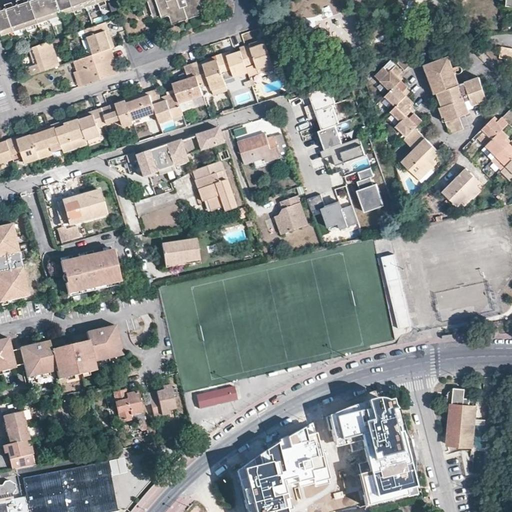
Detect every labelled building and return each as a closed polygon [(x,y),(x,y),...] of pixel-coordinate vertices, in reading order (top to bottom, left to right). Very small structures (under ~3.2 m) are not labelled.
[(29,0),(27,1),(26,0),(23,0),(19,2),(19,3),(27,27),(34,25),(39,23),(31,0),(29,0)] [(31,0),(39,23),(46,21),(51,20),(44,0),(31,0)] [(44,0),(51,20),(58,18),(64,16),(59,0),(44,0)] [(59,0),(64,16),(71,14),(76,12),(72,0),(59,0)] [(72,0),(76,12),(83,10),(88,8),(85,0),(72,0)] [(85,0),(88,8),(95,6),(100,5),(98,0),(85,0)] [(190,13),(197,11),(196,7),(203,4),(202,2),(207,0),(142,0),(143,0),(148,17),(155,15),(157,18),(164,16),(166,22),(173,19),(175,24),(192,19),(190,13)] [(14,5),(14,4),(7,6),(8,7),(15,31),(22,28),(27,27),(19,3),(14,5)] [(1,9),(1,7),(0,7),(0,28),(0,30),(2,35),(9,32),(15,31),(8,7),(1,9)] [(94,28),(86,30),(93,55),(111,49),(106,33),(109,32),(107,24),(106,24),(94,28)] [(93,55),(86,30),(81,31),(83,36),(89,56),(93,55)] [(81,31),(70,35),(67,36),(68,41),(83,36),(81,31)] [(114,48),(109,32),(106,33),(111,49),(112,49),(114,48)] [(67,36),(57,39),(52,40),(53,45),(68,41),(67,36)] [(53,45),(52,40),(45,42),(33,46),(38,63),(33,64),(27,66),(29,76),(60,66),(53,45)] [(259,42),(241,48),(241,50),(248,69),(260,65),(261,68),(266,67),(267,70),(276,67),(267,42),(260,44),(259,42)] [(28,48),(33,64),(38,63),(33,46),(28,48)] [(413,61),(408,48),(394,53),(398,60),(398,62),(405,68),(413,61)] [(89,56),(75,61),(78,71),(83,86),(120,73),(112,49),(111,49),(93,55),(89,56)] [(497,60),(510,62),(511,51),(498,49),(497,60)] [(235,78),(249,73),(248,69),(241,50),(232,53),(233,54),(227,55),(226,53),(217,56),(219,60),(223,73),(232,70),(234,74),(235,78)] [(468,92),(473,103),(480,100),(487,98),(479,75),(459,83),(454,71),(453,68),(448,54),(425,63),(427,68),(433,86),(435,91),(438,90),(440,96),(443,104),(441,105),(444,114),(446,120),(451,132),(464,127),(460,115),(469,111),(467,105),(463,94),(468,92)] [(211,85),(213,91),(228,86),(225,77),(223,73),(219,60),(211,63),(204,65),(203,61),(193,64),(197,74),(201,88),(211,85)] [(453,68),(454,71),(458,72),(461,71),(462,68),(462,64),(459,63),(456,63),(454,65),(453,68)] [(177,95),(180,103),(184,113),(207,105),(204,95),(201,88),(197,74),(193,64),(185,66),(188,73),(180,76),(181,79),(173,82),(176,91),(177,95)] [(397,75),(399,73),(402,70),(395,64),(389,70),(385,67),(383,70),(381,69),(376,74),(391,90),(401,79),(397,75)] [(251,76),(262,72),(261,68),(260,65),(248,69),(249,73),(251,76)] [(83,86),(78,71),(74,72),(79,87),(83,86)] [(405,82),(401,79),(391,90),(385,95),(396,106),(407,95),(403,90),(404,89),(408,85),(405,82)] [(215,97),(230,92),(228,86),(213,91),(215,97)] [(329,86),(310,93),(314,103),(305,106),(307,113),(332,104),(335,103),(329,86)] [(435,98),(440,96),(438,90),(435,91),(433,86),(430,87),(435,98)] [(159,119),(160,122),(184,114),(180,103),(177,95),(162,100),(161,96),(158,89),(150,91),(157,112),(159,119)] [(126,99),(133,120),(151,114),(157,112),(150,91),(142,94),(143,97),(131,100),(130,97),(126,99)] [(176,91),(161,96),(162,100),(177,95),(176,91)] [(467,105),(473,103),(468,92),(463,94),(467,105)] [(392,111),(402,121),(407,116),(409,113),(412,110),(408,107),(410,105),(413,102),(410,98),(407,95),(396,106),(392,111)] [(125,127),(134,124),(133,120),(126,99),(117,102),(118,105),(111,107),(110,104),(102,107),(108,125),(122,120),(125,127)] [(332,104),(307,113),(310,120),(318,116),(323,129),(336,124),(339,122),(332,104)] [(98,128),(108,125),(102,107),(92,110),(94,114),(80,119),(87,140),(100,135),(98,128)] [(511,107),(503,116),(509,122),(511,119),(511,107)] [(92,110),(79,114),(80,117),(80,119),(94,114),(92,110)] [(416,128),(423,120),(419,116),(416,114),(413,118),(411,119),(407,116),(402,121),(399,124),(410,134),(416,128)] [(503,129),(509,122),(503,116),(497,121),(494,118),(484,128),(486,130),(494,138),(503,129)] [(74,149),(89,144),(87,140),(80,119),(80,117),(73,120),(66,122),(65,119),(55,123),(62,145),(72,142),(74,149)] [(40,158),(41,159),(54,155),(53,152),(63,148),(62,145),(55,123),(44,127),(45,130),(32,134),(40,158)] [(107,132),(123,129),(122,123),(106,126),(107,132)] [(323,129),(314,132),(318,140),(322,139),(327,149),(343,143),(336,124),(323,129)] [(201,135),(179,142),(184,156),(224,143),(219,131),(218,128),(200,133),(201,135)] [(441,152),(416,128),(410,134),(404,140),(414,149),(402,162),(417,177),(434,159),(441,152)] [(509,135),(503,129),(494,138),(489,143),(487,144),(498,155),(510,142),(506,139),(509,135)] [(494,138),(486,130),(481,135),(489,143),(494,138)] [(8,139),(14,159),(15,161),(26,158),(27,162),(40,158),(32,134),(26,136),(19,138),(18,135),(8,139)] [(272,153),(274,158),(281,155),(282,158),(289,156),(283,134),(275,137),(267,139),(266,135),(240,143),(247,162),(264,156),(272,153)] [(327,149),(321,151),(324,158),(333,155),(336,164),(366,153),(359,137),(343,143),(327,149)] [(0,141),(0,166),(1,166),(0,163),(14,159),(8,139),(0,141)] [(165,145),(172,165),(186,160),(184,156),(179,142),(179,141),(165,145)] [(65,152),(74,149),(72,142),(62,145),(65,152)] [(511,144),(510,142),(498,155),(508,165),(511,160),(511,144)] [(498,155),(487,144),(483,149),(493,159),(498,155)] [(165,145),(149,151),(156,171),(172,165),(165,145)] [(226,150),(219,153),(222,161),(229,159),(226,150)] [(134,156),(135,159),(142,177),(156,171),(149,151),(134,156)] [(111,167),(135,159),(134,156),(133,153),(109,161),(111,167)] [(266,163),(282,158),(281,155),(274,158),(272,153),(264,156),(266,163)] [(508,165),(498,155),(493,159),(493,160),(503,170),(508,165)] [(438,163),(434,159),(417,177),(421,180),(438,163)] [(235,207),(220,162),(193,170),(200,191),(203,201),(208,199),(211,198),(214,210),(223,207),(224,211),(235,207)] [(172,165),(156,171),(158,177),(174,171),(172,165)] [(383,204),(369,167),(357,172),(360,181),(357,182),(360,189),(357,190),(365,210),(383,204)] [(481,182),(466,167),(442,191),(457,206),(464,199),(469,194),(472,191),(476,196),(481,190),(477,186),(481,182)] [(188,175),(173,181),(178,194),(193,189),(188,175)] [(62,196),(69,221),(105,211),(98,186),(62,196)] [(321,194),(307,198),(312,211),(322,208),(326,207),(321,194)] [(473,198),(469,194),(464,199),(468,204),(473,198)] [(308,224),(297,195),(279,202),(282,208),(278,215),(274,216),(280,234),(308,224)] [(65,222),(69,221),(62,196),(57,198),(60,210),(57,211),(61,223),(65,222)] [(340,230),(358,223),(351,204),(344,207),(342,201),(326,207),(322,208),(329,227),(337,224),(340,230)] [(247,216),(244,207),(236,210),(239,219),(247,216)] [(66,226),(65,222),(61,223),(57,224),(61,238),(79,233),(76,223),(66,226)] [(0,302),(27,296),(11,224),(0,226),(0,302)] [(200,257),(196,239),(163,244),(167,266),(184,263),(184,260),(200,257)] [(113,250),(104,252),(93,255),(80,258),(73,260),(62,262),(61,262),(68,295),(121,283),(114,250),(113,250)] [(382,256),(398,328),(411,326),(394,253),(382,256)] [(143,275),(147,287),(154,285),(150,272),(143,275)] [(92,339),(97,361),(104,359),(104,357),(111,355),(118,353),(119,355),(127,353),(119,323),(102,327),(98,328),(99,332),(91,334),(92,339)] [(9,367),(10,369),(18,367),(11,336),(0,338),(0,369),(3,369),(9,367)] [(67,345),(55,348),(60,370),(62,379),(100,370),(97,361),(92,339),(80,342),(80,343),(67,346),(67,345)] [(60,370),(55,348),(53,343),(46,345),(45,341),(37,343),(23,347),(31,377),(38,375),(38,373),(45,372),(52,370),(52,372),(60,370)] [(447,445),(472,448),(476,407),(476,406),(469,405),(470,398),(464,397),(465,388),(454,387),(448,392),(447,403),(451,403),(451,404),(448,439),(447,445)] [(150,393),(154,417),(162,416),(162,412),(170,410),(177,409),(172,389),(164,390),(150,393)] [(200,398),(203,411),(240,402),(238,389),(200,398)] [(144,416),(140,393),(128,395),(127,391),(116,393),(121,421),(144,416)] [(365,505),(417,491),(393,403),(379,399),(356,405),(328,415),(335,443),(359,436),(368,473),(358,475),(365,505)] [(29,426),(27,418),(25,418),(23,412),(5,416),(7,423),(8,427),(8,431),(27,427),(29,426)] [(28,433),(27,427),(8,431),(10,436),(11,444),(29,440),(32,439),(31,432),(28,433)] [(327,480),(315,428),(277,444),(265,452),(267,463),(238,472),(247,511),(293,511),(289,492),(327,480)] [(13,469),(38,464),(36,453),(30,454),(29,447),(30,446),(29,440),(11,444),(9,445),(7,445),(13,469)] [(112,511),(118,511),(108,461),(23,478),(27,495),(13,497),(12,495),(16,490),(15,485),(14,484),(10,482),(9,481),(7,481),(6,482),(5,483),(3,485),(0,486),(0,485),(0,511),(112,511)] [(492,490),(481,489),(480,498),(490,499),(492,490)]
